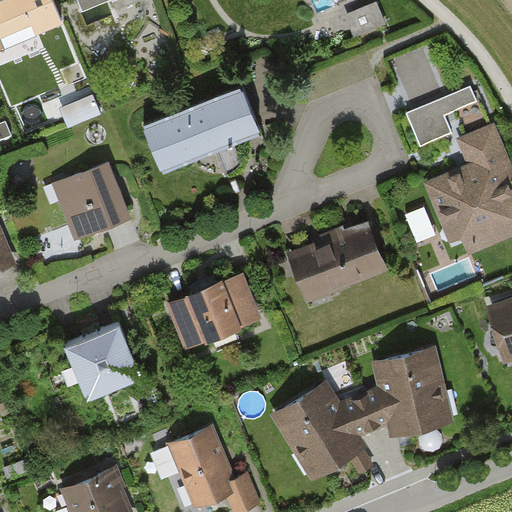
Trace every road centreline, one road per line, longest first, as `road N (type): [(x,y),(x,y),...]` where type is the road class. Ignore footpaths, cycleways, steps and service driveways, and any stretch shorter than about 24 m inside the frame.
road 1 (residential): [(0,313),(102,269),(158,259),(290,202)]
road 2 (residential): [(290,202),(390,158),(379,112),(362,105),(320,119),(305,148)]
road 3 (track): [(511,111),(501,85),(423,0)]
road 4 (residential): [(511,468),(382,511)]
